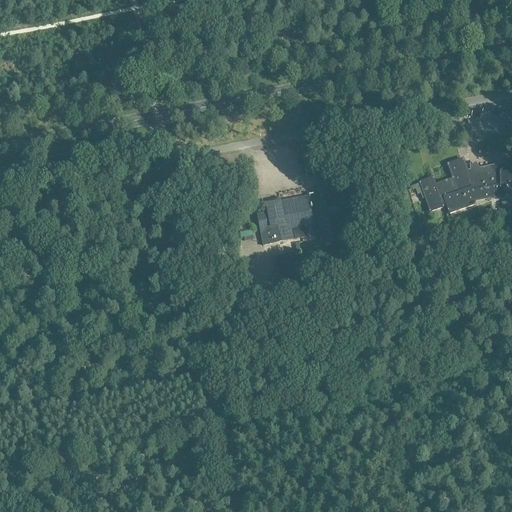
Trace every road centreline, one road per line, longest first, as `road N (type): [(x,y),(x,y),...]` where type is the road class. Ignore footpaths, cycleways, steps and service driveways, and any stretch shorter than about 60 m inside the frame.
road 1 (unclassified): [(156,116),(167,144),(191,154),(511,90)]
road 2 (secondary): [(156,116),(511,46)]
road 3 (secondary): [(0,147),(156,116)]
